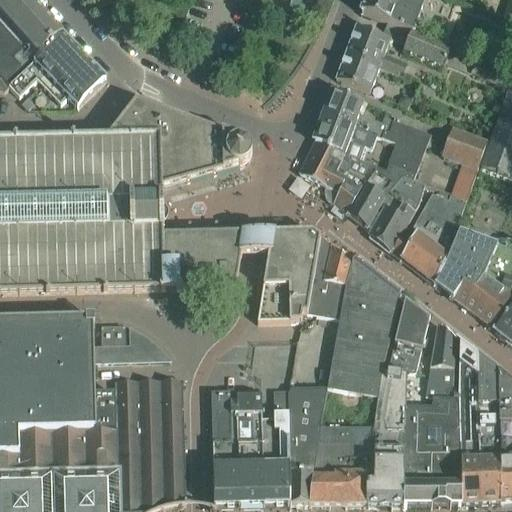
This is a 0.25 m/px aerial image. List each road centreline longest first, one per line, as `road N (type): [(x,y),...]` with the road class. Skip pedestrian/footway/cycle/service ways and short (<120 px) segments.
road 1 (residential): [(0,310),(116,307),(219,346)]
road 2 (residential): [(219,346),(247,312),(279,136)]
road 3 (residential): [(197,511),(196,398),(219,346)]
road 4 (residential): [(138,78),(96,126),(0,127)]
road 5 (residential): [(350,0),(308,114),(279,136)]
road 6 (residential): [(279,136),(138,78)]
